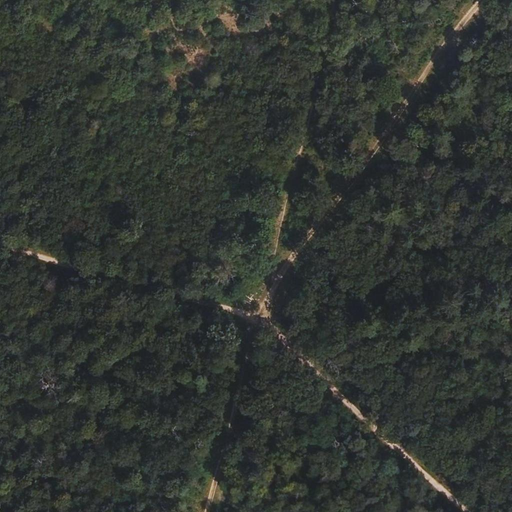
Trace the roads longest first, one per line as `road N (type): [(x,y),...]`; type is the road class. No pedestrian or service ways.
road 1 (track): [(482,0),(253,323)]
road 2 (track): [(338,0),(253,323)]
road 3 (track): [(463,511),(253,323)]
road 4 (track): [(253,323),(0,239)]
road 5 (track): [(511,271),(274,325),(253,323)]
road 6 (track): [(253,323),(208,511)]
